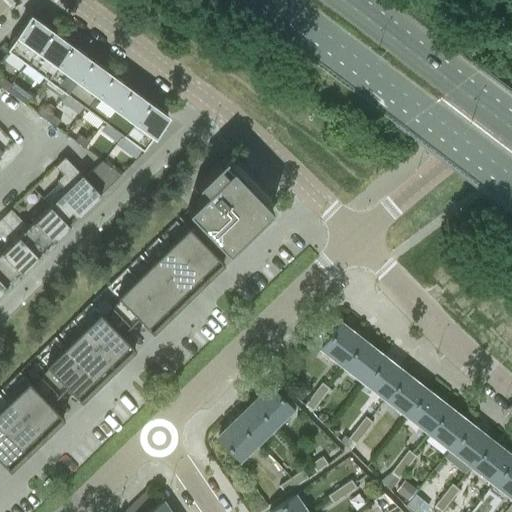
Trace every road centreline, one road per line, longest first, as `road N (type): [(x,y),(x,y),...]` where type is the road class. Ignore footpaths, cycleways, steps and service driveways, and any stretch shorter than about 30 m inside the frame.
road 1 (residential): [(0,499),(313,196)]
road 2 (residential): [(313,196),(213,106),(70,0)]
road 3 (trunk): [(272,0),(511,178)]
road 4 (tertiary): [(157,433),(359,240)]
road 5 (residential): [(511,392),(359,240)]
road 6 (trunk): [(511,130),(340,0)]
road 7 (tertiary): [(359,240),(511,115)]
